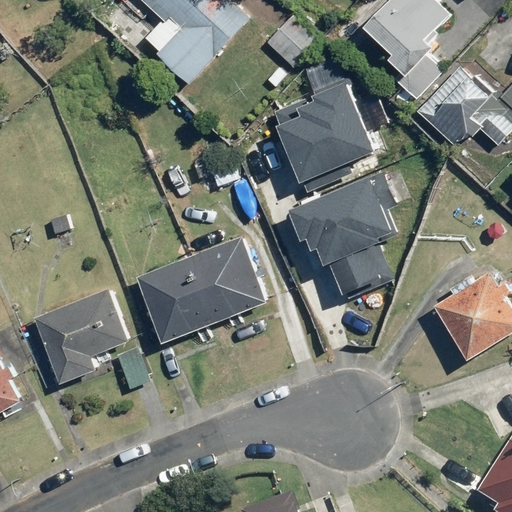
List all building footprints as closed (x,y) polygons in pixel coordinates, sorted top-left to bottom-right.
[(255,16),(237,0),(143,0),(165,20),(148,38),(162,51),(160,53),(195,84),(221,56),(219,54),(255,16)] [(447,70),(430,53),(437,46),(429,38),(452,13),(437,0),(393,0),(368,27),(398,54),(393,59),(407,71),(400,78),(420,98),(447,70)] [(302,11),(271,42),(299,69),(330,38),(302,11)] [(465,66),(422,110),(458,144),(472,130),(477,135),(487,125),(480,118),(501,96),(478,75),(476,77),(465,66)] [(230,145),(196,158),(209,193),(243,179),(230,145)] [(307,191),(306,288),(383,289),(384,231),(348,231),(349,191),(307,191)] [(73,212),(50,219),(56,239),(79,232),(73,212)] [(247,238),(142,275),(166,341),(270,303),(247,238)] [(493,272),(439,304),(472,359),(511,335),(511,302),(507,294),(511,291),(507,283),(502,286),(493,272)] [(112,288),(39,317),(66,382),(100,368),(95,356),(134,340),(112,288)] [(142,345),(119,356),(135,391),(158,380),(142,345)] [(18,376),(12,366),(7,369),(0,355),(0,415),(25,402),(12,378),(18,376)] [(502,511),(511,511),(511,448),(483,497),(504,509),(502,511)] [(484,477),(455,459),(442,480),(472,498),(484,477)] [(301,511),(294,494),(247,511),(301,511)]
